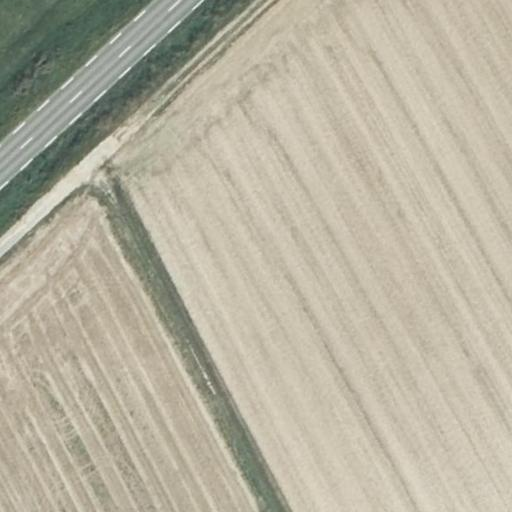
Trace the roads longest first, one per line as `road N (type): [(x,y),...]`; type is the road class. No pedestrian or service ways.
road 1 (track): [(272,0),(101,157),(289,511)]
road 2 (tertiary): [(0,162),(174,0)]
road 3 (track): [(0,250),(101,157)]
road 4 (track): [(90,0),(0,83)]
